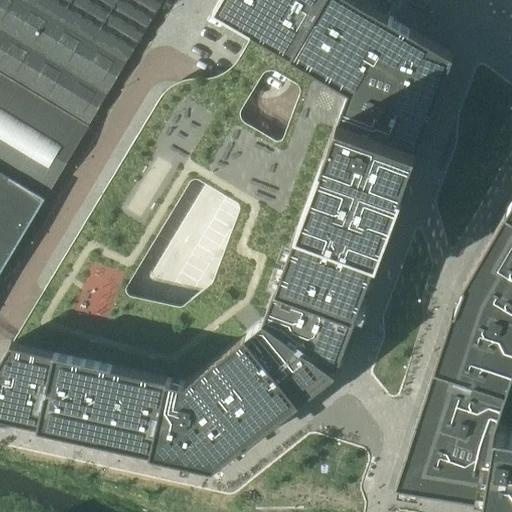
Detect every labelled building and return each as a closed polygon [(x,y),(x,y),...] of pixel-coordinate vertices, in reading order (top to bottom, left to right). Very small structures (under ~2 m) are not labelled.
[(12,341),(0,360),(0,415),(39,424),(39,426),(156,452),(165,454),(183,458),(214,465),(222,458),(244,441),(246,442),(301,398),(316,386),(336,370),(339,364),(342,354),(359,309),(357,308),(357,307),(361,298),(366,286),(370,274),(378,253),(380,254),(404,188),(419,148),(435,104),(454,53),(410,28),(394,18),(390,16),(362,0),(219,0),(214,9),(252,32),(254,33),(291,54),(348,88),(349,88),(339,116),(336,124),(323,158),(299,224),(278,281),(264,317),(247,331),(186,380),(113,364),(55,351),(13,342),(12,341)] [(0,0),(0,272),(163,0),(0,0)] [(511,0),(389,0),(396,4),(411,14),(511,22),(511,0)] [(168,91),(245,123),(240,118),(243,108),(264,74),(271,71),(277,72),(298,86),(301,91),(298,102),(290,122),(336,124),(349,88),(348,88),(291,54),(254,33),(241,57),(233,67),(225,73),(215,77),(204,79),(189,80),(181,82),(168,91)] [(32,308),(12,341),(186,380),(264,317),(336,124),(290,122),(284,138),(279,142),(245,123),(168,91),(163,95),(32,308)] [(417,419),(396,485),(486,499),(486,497),(488,498),(510,501),(511,501),(511,425),(499,423),(497,423),(507,392),(511,376),(511,200),(462,286),(464,287),(461,294),(455,311),(452,309),(425,397),(417,419)]
